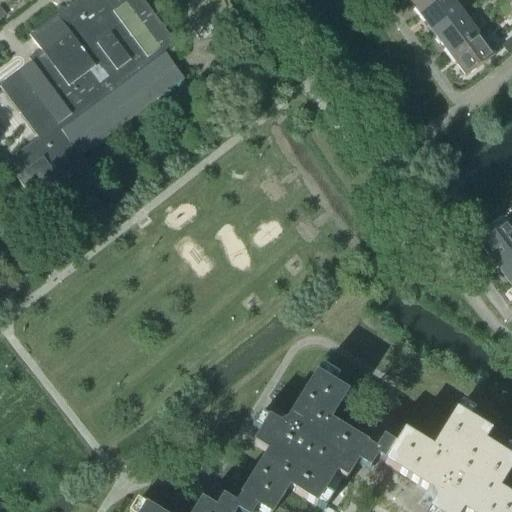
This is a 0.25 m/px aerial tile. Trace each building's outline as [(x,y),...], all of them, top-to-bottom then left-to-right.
[(77,0),(30,36),(44,55),(0,87),(0,89),(37,140),(4,164),(38,209),(90,170),(81,157),(183,81),(164,56),(177,47),(141,0),(77,0)] [(407,0),(419,16),(440,0),(407,0)] [(440,0),(419,16),(434,36),(463,15),(451,0),(440,0)] [(511,0),(504,0),(503,1),(510,11),(511,10),(511,0)] [(434,36),(449,56),(478,35),(463,15),(434,36)] [(478,35),(449,56),(465,78),(493,56),(478,35)] [(511,218),(478,244),(494,266),(511,252),(511,218)] [(511,252),(494,266),(509,286),(511,283),(511,252)] [(345,482),(345,481),(351,471),(355,465),(367,473),(375,461),(383,466),(399,476),(407,481),(416,487),(436,499),(428,511),(511,511),(511,504),(495,494),(503,481),(511,466),(511,454),(505,450),(500,459),(480,447),(487,436),(467,423),(472,415),(459,407),(430,454),(402,436),(394,449),(385,444),(381,441),(373,454),(365,449),(328,425),(345,397),(331,389),(337,380),(320,370),(289,419),(282,431),(267,422),(264,428),(253,445),(267,454),(250,481),(239,499),(256,510),(259,511),(272,511),(287,489),(322,511),(323,511),(330,499),(322,495),(331,481),(333,477),(334,475),(343,481),(345,482)] [(214,511),(255,511),(256,510),(239,499),(236,504),(234,507),(222,499),(214,511)] [(214,511),(211,509),(199,503),(193,511),(150,511),(136,503),(130,511),(214,511)]
